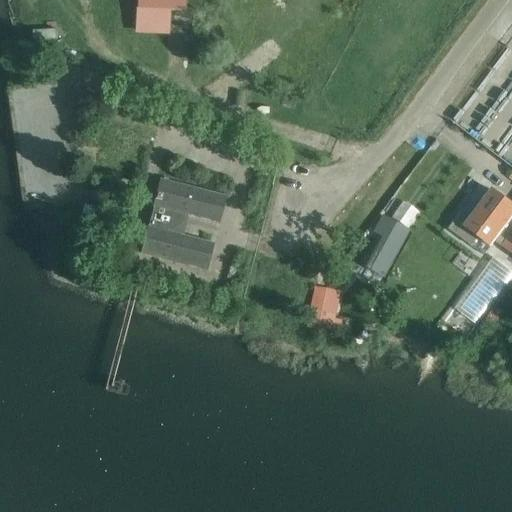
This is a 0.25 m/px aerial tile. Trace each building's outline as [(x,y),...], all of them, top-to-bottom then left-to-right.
[(165,12),(178,13),(178,0),(144,0),(144,29),(165,30),(165,12)] [(141,132),(107,123),(94,171),(128,180),(141,132)] [(161,181),(142,253),(206,270),(213,245),(171,234),(177,211),(218,222),(225,197),(161,181)] [(511,204),(493,190),(472,218),(463,211),(450,230),(473,245),(477,239),(490,248),(511,218),(511,204)] [(96,207),(84,204),(82,214),(94,217),(96,207)] [(412,236),(387,218),(376,235),(385,241),(365,270),(380,281),(412,236)] [(511,239),(508,236),(500,246),(511,254),(511,239)] [(511,284),(511,267),(497,257),(459,309),(482,325),(511,284)] [(327,280),(323,288),(313,303),(308,328),(342,335),(345,320),(323,316),(325,307),(337,312),(345,289),(329,281),(327,280)] [(497,306),(484,322),(492,328),(505,312),(497,306)]
